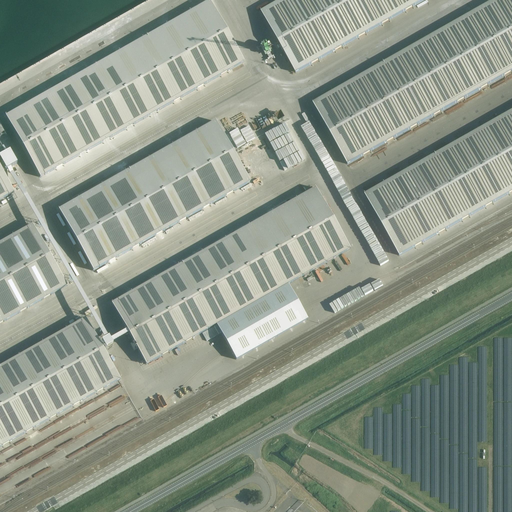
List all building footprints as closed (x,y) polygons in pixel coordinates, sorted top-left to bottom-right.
[(282,0),(261,12),(296,73),(424,0),(282,0)] [(511,0),(495,0),(313,103),(347,164),(511,70),(511,0)] [(209,1),(5,117),(40,178),(244,62),(209,1)] [(511,111),(364,195),(399,256),(511,191),(511,111)] [(215,121),(58,210),(93,271),(249,182),(215,121)] [(245,150),(258,144),(251,130),(252,130),(251,126),(237,132),(245,150)] [(0,168),(0,200),(14,192),(0,168)] [(315,188),(111,304),(146,365),(216,325),(230,349),(236,360),(307,320),(301,309),(287,285),(350,249),(315,188)] [(32,225),(0,243),(0,323),(67,286),(32,225)] [(0,365),(0,446),(122,377),(88,316),(0,365)]
